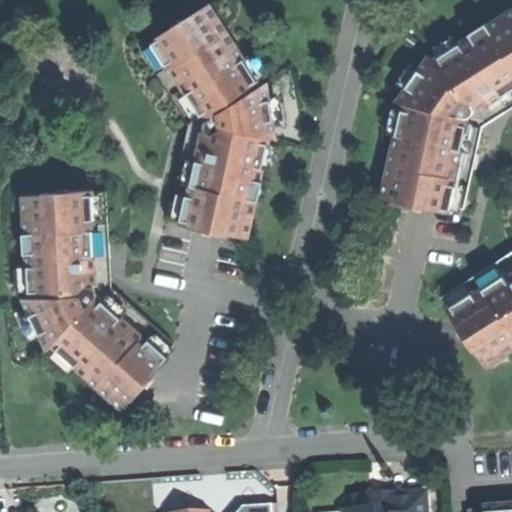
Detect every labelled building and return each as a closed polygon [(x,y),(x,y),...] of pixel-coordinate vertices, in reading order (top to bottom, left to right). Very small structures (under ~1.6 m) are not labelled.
[(152,40),(156,46),(214,10),(210,4),(182,21),(181,19),(172,24),(174,27),(152,40)] [(214,10),(156,46),(145,53),(181,111),(192,129),(188,132),(195,145),(183,153),(167,218),(248,235),(270,137),(276,137),(266,82),(261,85),(214,10)] [(511,107),(511,11),(435,60),(431,56),(397,103),(403,105),(384,191),(464,208),(476,156),(484,122),(491,122),(494,107),(507,111),(511,107)] [(107,189),(25,193),(32,296),(25,297),(48,348),(52,343),(124,407),(145,383),(148,386),(155,376),(152,375),(169,355),(165,351),(174,341),(107,282),(112,278),(101,268),(111,259),(107,189)] [(511,260),(502,259),(443,296),(486,365),(511,348),(511,260)] [(373,502),(390,501),(389,493),(381,493),(373,494),(373,502)] [(425,511),(425,498),(390,501),(373,502),(373,494),(353,496),(354,506),(340,507),(340,510),(340,511),(425,511)] [(279,511),(279,503),(244,505),(237,511),(279,511)]
